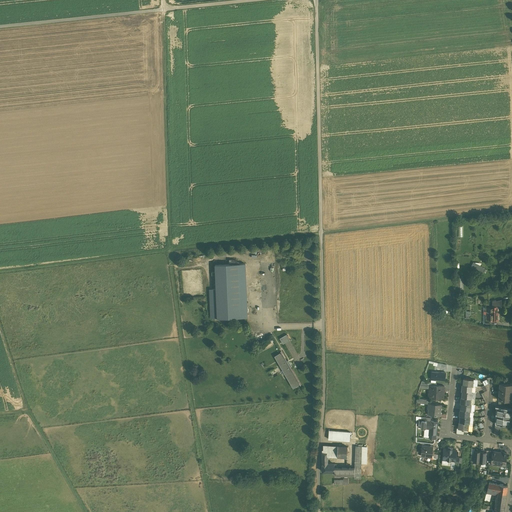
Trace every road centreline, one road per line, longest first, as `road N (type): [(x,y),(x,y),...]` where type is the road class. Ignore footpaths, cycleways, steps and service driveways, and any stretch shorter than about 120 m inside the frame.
road 1 (track): [(0,271),(169,251),(211,511)]
road 2 (track): [(321,234),(169,251),(162,9)]
road 3 (track): [(315,0),(321,234)]
road 4 (track): [(85,511),(29,411),(0,323)]
road 5 (track): [(511,211),(321,234)]
road 6 (track): [(162,9),(0,26)]
